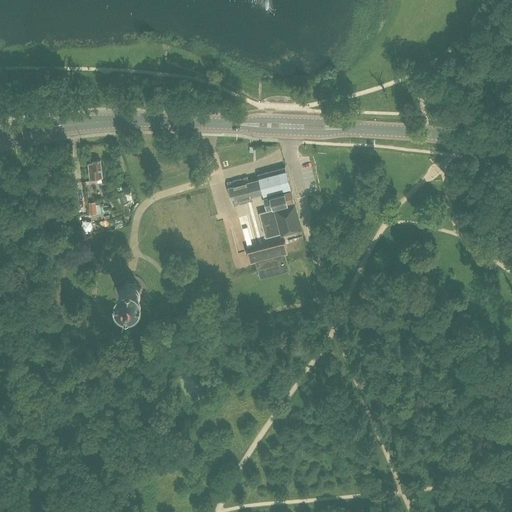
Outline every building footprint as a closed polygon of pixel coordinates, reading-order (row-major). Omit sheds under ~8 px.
[(96,180),(95,177),(103,176),(101,160),(93,161),(93,162),(88,163),(90,180),(96,180)] [(228,186),(229,191),(233,205),(254,200),(253,196),(263,193),(264,197),(267,207),(273,206),(288,202),(294,200),(286,167),(258,174),(259,179),(249,181),(247,177),(227,182),(228,186)] [(121,205),(128,203),(125,190),(118,192),(119,197),(121,205)] [(97,213),(96,202),(89,203),(91,213),(97,213)] [(295,203),(275,208),(259,212),(265,237),(302,227),(295,203)] [(108,227),(109,217),(100,216),(100,227),(108,227)] [(104,252),(106,259),(114,257),(117,269),(128,266),(122,243),(110,247),(111,250),(104,252)] [(254,259),(256,264),(260,279),(290,271),(284,251),(254,259)] [(129,305),(131,305),(133,305),(135,304),(137,303),(138,303),(140,301),(141,300),(142,299),(143,298),(143,297),(144,296),(144,295),(145,294),(145,292),(145,291),(145,290),(145,289),(145,288),(144,287),(144,286),(144,285),(143,284),(142,282),(141,281),(139,279),(138,279),(136,277),(134,277),(133,277),(131,276),(129,276),(128,277),(126,277),(124,278),(123,279),(121,280),(120,281),(119,283),(118,284),(118,285),(117,286),(117,287),(117,288),(117,289),(117,290),(117,292),(117,294),(117,296),(118,297),(119,298),(120,300),(121,301),(122,302),(124,303),(126,304),(127,304),(129,305)]
